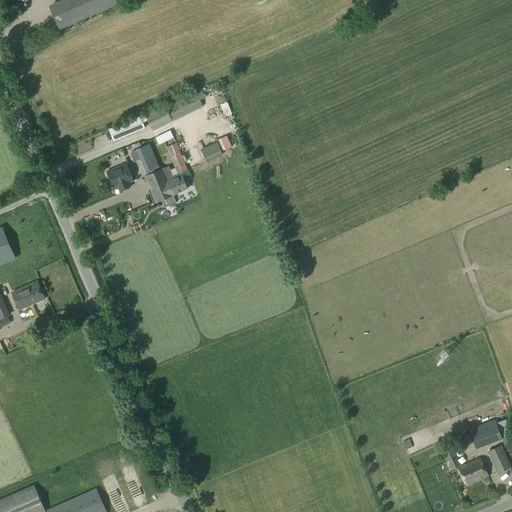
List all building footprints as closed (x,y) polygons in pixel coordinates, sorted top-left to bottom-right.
[(116,0),(66,0),(50,7),(59,29),(118,3),(116,0)] [(165,104),(145,114),(152,130),(202,106),(195,91),(178,99),(179,101),(166,107),(165,104)] [(144,115),(108,130),(112,142),(122,138),(144,129),(141,123),(146,121),(144,115)] [(223,123),(213,127),(217,137),(227,133),(223,123)] [(174,137),(170,130),(155,137),(159,144),(174,137)] [(217,143),(201,150),(206,162),(222,155),(217,143)] [(146,173),(159,168),(149,144),(136,149),(140,158),(146,173)] [(168,166),(145,176),(156,202),(172,195),(187,189),(182,176),(180,173),(186,170),(176,144),(166,148),(174,168),(176,173),(172,174),(170,169),(168,166)] [(126,164),(107,172),(114,190),(118,188),(119,192),(130,187),(129,183),(134,181),(126,164)] [(0,267),(18,259),(4,228),(0,229),(0,267)] [(5,282),(23,277),(20,267),(2,272),(5,282)] [(37,281),(11,292),(19,311),(45,299),(37,281)] [(0,318),(9,315),(0,295),(0,318)] [(0,335),(6,348),(13,345),(3,324),(0,325),(0,335)] [(495,420),(468,430),(475,447),(501,437),(495,420)] [(501,446),(488,452),(498,474),(511,468),(501,446)] [(459,462),(453,449),(452,449),(444,453),(452,469),(452,470),(457,468),(461,466),(459,462)] [(489,477),(480,458),(466,464),(461,466),(457,468),(466,487),(489,477)] [(35,485),(0,500),(0,511),(44,511),(46,511),(35,485)] [(44,511),(106,511),(96,490),(46,511),(44,511)]
